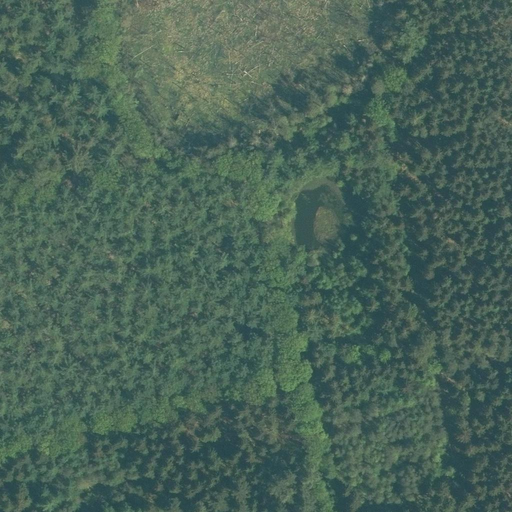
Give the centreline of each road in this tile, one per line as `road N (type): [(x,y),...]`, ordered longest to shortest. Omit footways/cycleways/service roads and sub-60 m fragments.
road 1 (track): [(0,193),(166,156)]
road 2 (track): [(337,511),(307,369)]
